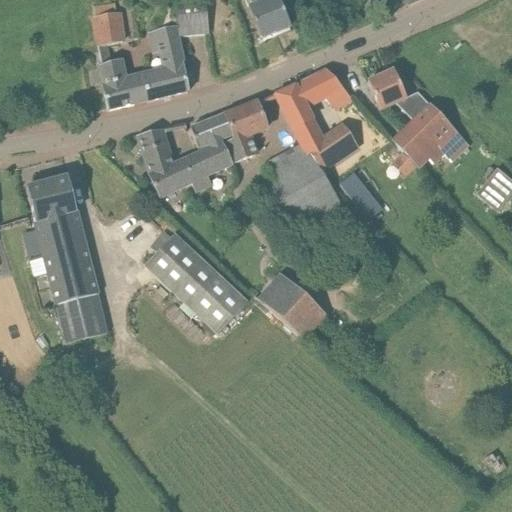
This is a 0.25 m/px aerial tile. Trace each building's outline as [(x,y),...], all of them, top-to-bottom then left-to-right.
[(203,0),(174,0),(177,30),(178,38),(207,35),(203,0)] [(271,0),(248,9),(260,41),(289,28),(277,0),(271,0)] [(97,47),(98,47),(125,43),(121,14),(93,18),(97,47)] [(187,93),(178,38),(177,30),(155,35),(157,50),(160,49),(164,69),(140,74),(147,103),(187,93)] [(101,85),(105,103),(108,112),(133,106),(127,77),(123,61),(98,67),(102,85),(101,85)] [(325,72),(311,79),(324,102),(333,112),(339,109),(350,103),(325,72)] [(380,113),(395,106),(412,123),(392,143),(403,155),(416,169),(417,170),(428,160),(432,165),(444,153),(451,163),(467,147),(428,106),(417,95),(405,100),(392,72),(367,83),(380,113)] [(273,97),(299,144),(300,144),(301,143),(323,177),(359,152),(342,125),(320,139),(305,111),(294,87),(273,97)] [(255,106),(224,118),(232,139),(223,143),(232,165),(256,156),(248,135),(264,129),(255,106)] [(194,193),(209,187),(205,178),(230,167),(221,144),(223,143),(232,139),(224,118),(224,117),(189,131),(198,155),(171,167),(150,176),(161,199),(191,185),(194,193)] [(150,176),(171,167),(160,132),(138,137),(150,176)] [(350,224),(300,144),(299,144),(300,146),(266,164),(273,182),(250,194),(290,258),(350,224)] [(416,169),(403,155),(390,166),(403,180),(416,169)] [(495,171),(475,197),(486,206),(507,180),(495,171)] [(381,213),(354,176),(340,185),(367,223),(381,213)] [(66,179),(25,189),(65,345),(105,335),(66,179)] [(247,304),(173,236),(143,269),(216,338),(247,304)] [(270,311),(300,340),(321,318),(291,290),(270,311)] [(496,477),(507,469),(498,458),(488,467),(496,477)]
